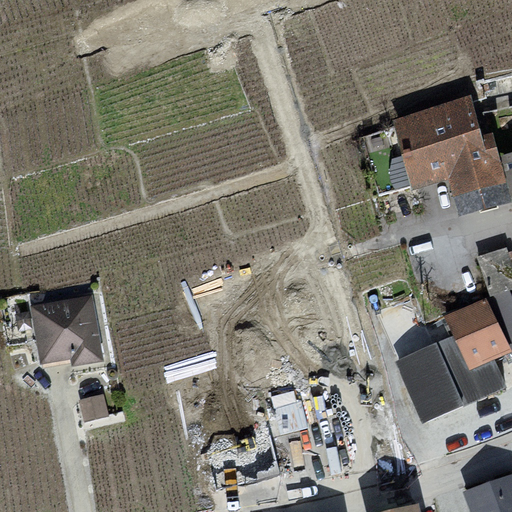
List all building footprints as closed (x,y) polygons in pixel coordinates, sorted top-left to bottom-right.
[(511,165),(489,96),(401,125),(424,194),(458,183),(465,205),(511,190),(511,165)] [(390,159),(398,188),(412,184),(404,155),(390,159)] [(511,252),(511,249),(479,260),(494,302),(511,295),(511,252)] [(99,301),(36,312),(47,371),(109,360),(99,301)] [(511,334),(497,304),(394,352),(431,431),(511,393),(501,371),(511,365),(511,334)] [(274,391),(281,429),(306,425),(300,387),(274,391)] [(87,420),(111,412),(104,391),(80,399),(87,420)] [(212,447),(225,494),(286,478),(273,431),(212,447)] [(511,511),(511,482),(467,499),(471,511),(511,511)]
